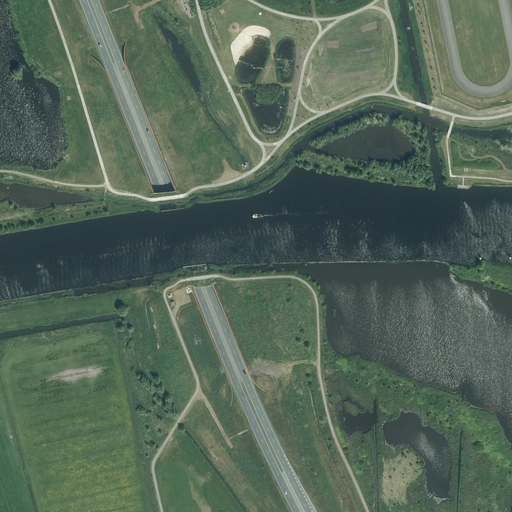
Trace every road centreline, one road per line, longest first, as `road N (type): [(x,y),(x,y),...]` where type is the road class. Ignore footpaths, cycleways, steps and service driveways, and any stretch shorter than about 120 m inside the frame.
road 1 (trunk): [(308,511),(254,400),(94,0)]
road 2 (trunk): [(83,0),(231,372),(297,511)]
